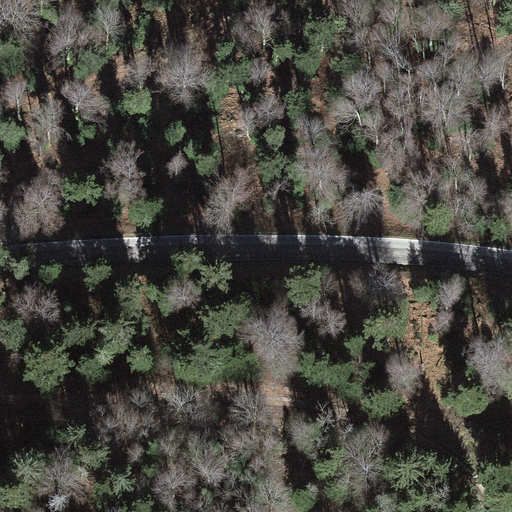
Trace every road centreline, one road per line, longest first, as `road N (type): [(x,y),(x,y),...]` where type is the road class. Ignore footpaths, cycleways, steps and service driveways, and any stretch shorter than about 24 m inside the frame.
road 1 (track): [(0,392),(287,400),(352,412),(434,440),(464,461),(495,511)]
road 2 (tertiary): [(511,261),(225,244),(0,257)]
road 3 (track): [(0,112),(145,62),(262,0)]
